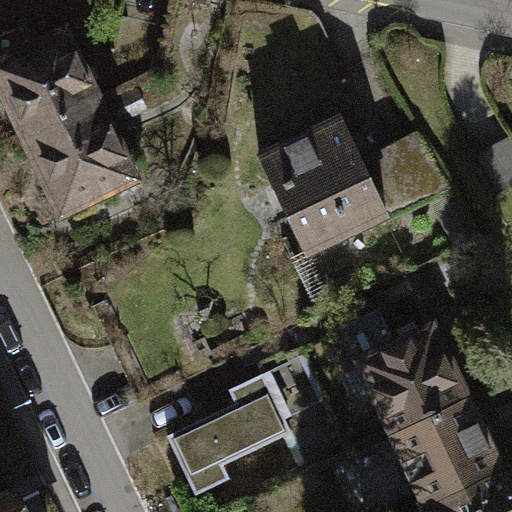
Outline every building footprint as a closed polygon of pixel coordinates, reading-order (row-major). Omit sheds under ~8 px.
[(25,26),(0,37),(0,103),(17,140),(102,99),(69,32),(35,47),(25,26)] [(17,140),(58,227),(143,187),(102,99),(17,140)] [(340,115),(257,155),(312,266),(394,227),(387,212),(362,160),(340,115)] [(362,160),(387,212),(442,186),(417,134),(362,160)] [(379,308),(341,325),(350,345),(388,327),(379,308)] [(363,367),(344,376),(359,408),(371,403),(386,436),(473,396),(439,325),(360,361),(363,367)] [(238,401),(168,435),(196,493),(226,478),(220,466),(292,432),(264,374),(232,389),(238,401)] [(473,396),(386,436),(421,508),(506,468),(473,396)] [(511,511),(511,481),(506,468),(421,508),(422,511),(511,511)]
